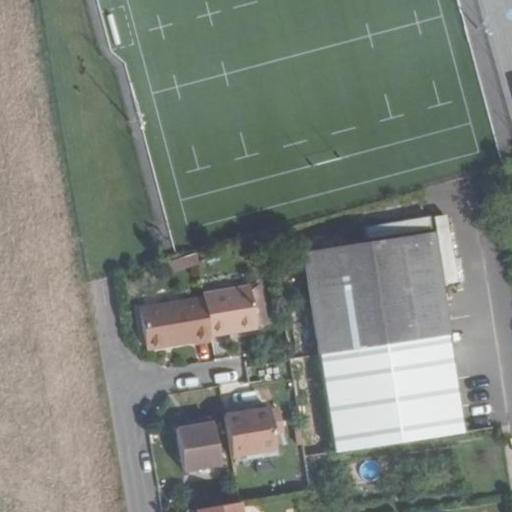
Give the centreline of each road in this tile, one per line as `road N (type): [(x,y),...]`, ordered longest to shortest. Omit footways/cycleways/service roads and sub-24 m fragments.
road 1 (unclassified): [(483,199),(511,372)]
road 2 (residential): [(141,511),(122,390)]
